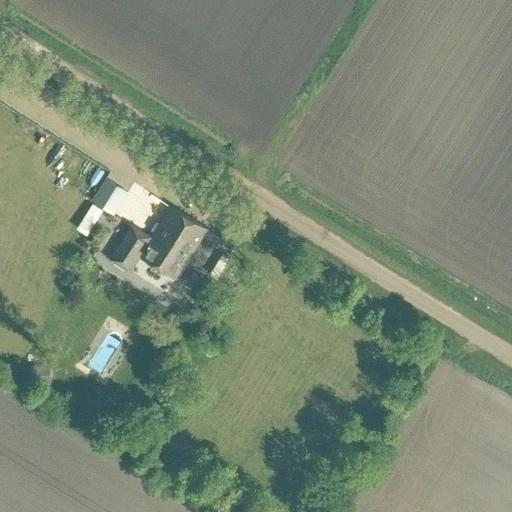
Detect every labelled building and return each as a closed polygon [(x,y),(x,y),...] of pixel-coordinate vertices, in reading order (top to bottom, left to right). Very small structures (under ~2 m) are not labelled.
[(115,215),(129,192),(106,177),(92,199),(94,201),(115,215)] [(87,235),(105,209),(94,202),(77,227),(87,235)] [(177,278),(208,228),(171,205),(151,236),(132,224),(110,259),(130,271),(141,255),(177,278)] [(224,245),(211,266),(220,272),(234,252),(224,245)] [(72,327),(65,348),(85,355),(92,334),(72,327)] [(31,383),(51,382),(50,366),(30,366),(31,383)]
